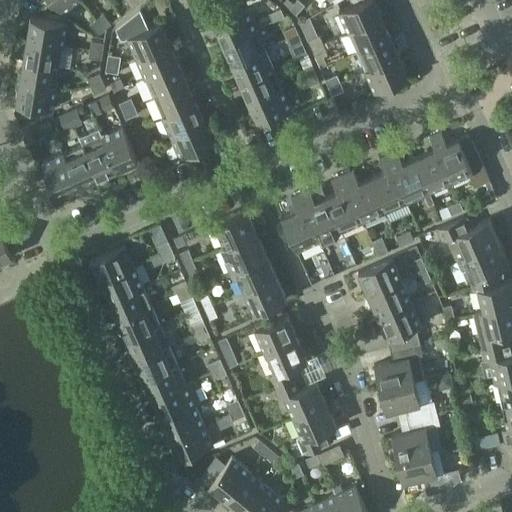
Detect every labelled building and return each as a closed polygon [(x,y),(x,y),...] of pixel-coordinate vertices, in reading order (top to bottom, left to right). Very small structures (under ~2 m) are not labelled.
[(54,0),(63,10),(75,0),(54,0)] [(296,13),(305,4),(300,0),(296,0),(290,7),(296,13)] [(362,0),(339,10),(348,31),(382,16),(374,0),(362,0)] [(248,7),(214,21),(223,42),(257,27),(248,7)] [(273,20),(284,15),(281,7),(269,12),(273,20)] [(128,37),(136,57),(170,42),(161,21),(149,27),(141,8),(116,27),(120,37),(124,39),(128,37)] [(104,13),(97,18),(105,28),(112,23),(104,13)] [(67,21),(31,15),(27,38),(63,44),(67,21)] [(382,16),(348,31),(357,51),(391,36),(382,16)] [(98,33),(105,28),(97,18),(90,23),(98,33)] [(283,30),(287,38),(299,33),(295,25),(283,30)] [(223,42),(232,62),(265,47),(257,27),(223,42)] [(302,40),(299,33),(287,38),(290,45),(302,40)] [(308,39),(311,46),(323,41),(320,34),(308,39)] [(399,56),(391,36),(357,51),(366,70),(399,56)] [(27,38),(23,60),(60,65),(63,44),(27,38)] [(91,40),(90,48),(103,50),(104,42),(91,40)] [(327,50),(323,41),(311,46),(315,55),(327,50)] [(179,62),(170,42),(136,57),(145,77),(179,62)] [(240,82),(274,67),(265,47),(232,62),(240,82)] [(101,59),(103,50),(90,48),(89,57),(101,59)] [(108,53),(107,62),(119,64),(121,56),(108,53)] [(366,70),(375,91),(408,76),(399,56),(366,70)] [(23,60),(20,81),(56,87),(60,65),(23,60)] [(118,73),(119,64),(107,62),(105,70),(118,73)] [(188,81),(179,62),(145,77),(154,96),(188,81)] [(301,69),(304,77),(316,72),(313,64),(301,69)] [(283,87),(274,67),(240,82),(249,101),(283,87)] [(88,77),(91,85),(103,80),(99,72),(88,77)] [(319,80),(316,72),(304,77),(308,85),(319,80)] [(325,78),(329,86),(341,81),(337,73),(325,78)] [(106,88),(103,80),(91,85),(95,93),(106,88)] [(56,87),(20,81),(16,103),(53,109),(56,87)] [(196,101),(188,81),(154,96),(163,116),(196,101)] [(344,89),(341,81),(329,86),(332,94),(344,89)] [(283,87),(249,101),(258,122),(292,107),(283,87)] [(106,109),(114,105),(109,93),(101,97),(106,109)] [(119,102),(123,110),(134,105),(131,97),(119,102)] [(96,100),(89,103),(94,115),(101,112),(96,100)] [(205,120),(196,101),(163,116),(171,135),(205,120)] [(138,113),(134,105),(123,110),(126,118),(138,113)] [(76,108),(69,111),(74,123),(81,119),(76,108)] [(66,126),(74,123),(69,111),(60,115),(66,126)] [(214,141),(205,120),(171,135),(180,156),(214,141)] [(123,126),(103,134),(118,168),(138,159),(123,126)] [(83,143),(98,177),(118,168),(103,134),(102,135),(99,127),(79,136),(83,143)] [(22,131),(28,143),(36,140),(31,128),(22,131)] [(437,147),(451,180),(469,172),(475,185),(490,178),(470,133),(447,143),(441,130),(430,135),(436,148),(437,147)] [(137,142),(140,149),(152,144),(148,136),(137,142)] [(62,152),(63,154),(78,186),(98,177),(83,143),(62,152)] [(155,152),(152,144),(140,149),(144,157),(155,152)] [(437,147),(436,148),(414,157),(428,190),(451,180),(437,147)] [(428,190),(414,157),(403,162),(398,149),(386,154),(406,200),(423,193),(428,190)] [(57,195),(63,192),(78,186),(63,154),(62,152),(42,161),(57,195)] [(406,200),(386,154),(379,157),(385,170),(370,177),(384,210),(406,200)] [(384,210),(370,177),(359,181),(354,169),(342,173),(363,219),(384,210)] [(340,229),(363,219),(342,173),(332,178),(337,191),(326,196),(340,229)] [(299,193),(319,239),(340,229),(326,196),(315,201),(310,188),(299,193)] [(428,190),(423,193),(428,203),(433,201),(428,190)] [(296,248),(319,239),(299,193),(291,196),(297,209),(282,215),(296,248)] [(451,214),(462,209),(459,201),(447,206),(451,214)] [(215,223),(224,245),(225,246),(258,232),(248,209),(215,223)] [(455,258),(457,257),(465,253),(466,254),(499,240),(489,217),(470,225),(465,214),(437,226),(442,238),(446,237),(455,258)] [(0,224),(0,260),(13,255),(0,224)] [(341,229),(346,240),(350,239),(345,227),(341,229)] [(268,254),(258,232),(225,246),(224,245),(220,247),(230,271),(268,254)] [(156,245),(160,252),(171,247),(168,240),(156,245)] [(466,254),(465,253),(457,257),(467,280),(470,279),(473,288),(478,287),(478,286),(502,280),(499,267),(509,262),(499,240),(466,254)] [(91,258),(100,278),(134,263),(125,243),(91,258)] [(175,255),(171,247),(160,252),(163,260),(175,255)] [(180,252),(185,264),(193,260),(188,248),(180,252)] [(238,277),(244,290),(277,275),(268,254),(230,271),(234,279),(238,277)] [(359,270),(369,293),(401,278),(391,256),(359,270)] [(413,259),(418,271),(426,267),(421,256),(413,259)] [(198,271),(193,260),(185,264),(190,275),(198,271)] [(100,278),(109,297),(142,283),(134,263),(100,278)] [(432,279),(426,267),(418,271),(423,282),(432,279)] [(287,298),(277,275),(244,290),(254,313),(287,298)] [(478,287),(483,309),(484,310),(511,303),(511,277),(502,280),(478,286),(478,287)] [(369,293),(378,314),(411,300),(401,278),(369,293)] [(174,284),(177,292),(189,287),(186,279),(174,284)] [(151,303),(142,283),(109,297),(118,318),(151,303)] [(193,295),(189,287),(177,292),(181,300),(181,301),(193,295)] [(177,292),(170,296),(173,304),(181,300),(177,292)] [(199,296),(205,307),(213,304),(207,292),(199,296)] [(388,337),(390,348),(420,341),(416,325),(421,323),(411,300),(378,314),(388,337)] [(118,318),(126,337),(160,322),(151,303),(118,318)] [(474,312),(483,348),(511,340),(511,338),(510,329),(511,328),(511,303),(484,310),(483,309),(474,312)] [(218,315),(213,304),(205,307),(210,319),(218,315)] [(443,307),(446,319),(455,317),(452,305),(443,307)] [(288,313),(255,328),(265,351),(297,335),(288,313)] [(207,327),(203,319),(191,324),(195,332),(207,327)] [(126,337),(135,358),(169,343),(176,340),(172,332),(165,334),(160,322),(126,337)] [(210,335),(207,327),(195,332),(199,340),(210,335)] [(269,374),(275,386),(302,374),(298,363),(308,359),(297,335),(265,351),(274,372),(269,374)] [(227,336),(219,339),(224,351),(232,347),(227,336)] [(511,340),(483,348),(485,359),(481,360),(487,384),(496,381),(511,377),(511,340)] [(380,388),(415,379),(424,377),(419,354),(423,353),(420,341),(390,348),(393,359),(374,364),(380,388)] [(178,363),(169,343),(135,358),(144,378),(178,363)] [(208,363),(212,371),(212,370),(223,365),(220,357),(208,363)] [(144,378),(153,397),(186,382),(178,363),(144,378)] [(227,373),(223,365),(212,370),(212,371),(215,378),(227,373)] [(284,395),(294,416),(327,402),(317,379),(307,383),(302,374),(275,386),(279,397),(284,395)] [(511,403),(511,377),(496,381),(502,405),(511,403)] [(153,397),(162,418),(195,403),(195,402),(201,400),(195,387),(197,383),(195,379),(186,383),(186,382),(153,397)] [(405,407),(408,419),(437,411),(434,399),(421,402),(415,379),(380,388),(386,412),(405,407)] [(461,390),(464,402),(472,400),(469,388),(461,390)] [(226,404),(230,411),(241,406),(238,399),(226,404)] [(337,424),(327,402),(294,416),(303,438),(291,443),(296,455),(332,440),(327,429),(337,424)] [(204,423),(195,403),(162,418),(170,437),(204,423)] [(511,403),(502,405),(507,427),(502,428),(505,441),(511,439),(511,403)] [(245,414),(241,406),(230,411),(233,419),(245,414)] [(391,434),(397,458),(432,450),(429,435),(442,432),(437,411),(408,419),(410,429),(391,434)] [(170,437),(179,458),(213,443),(204,423),(170,437)] [(474,436),(477,449),(488,446),(486,434),(474,436)] [(254,445),(263,453),(269,446),(259,438),(254,445)] [(339,443),(318,453),(321,461),(322,463),(344,454),(339,443)] [(279,454),(269,446),(263,453),(273,461),(279,454)] [(437,472),(432,450),(397,458),(403,482),(423,477),(427,493),(446,488),(461,477),(458,467),(437,472)] [(310,466),(321,461),(318,453),(306,458),(310,466)] [(209,483),(226,497),(250,469),(233,455),(226,463),(216,455),(200,475),(209,483)] [(296,455),(295,456),(293,457),(292,478),(304,473),(296,455)] [(226,497),(244,511),(267,483),(250,469),(226,497)] [(286,511),(290,507),(282,500),(284,497),(267,483),(244,511),(286,511)] [(368,511),(356,483),(335,492),(343,511),(368,511)] [(343,511),(335,492),(315,501),(320,511),(343,511)] [(320,511),(315,501),(294,510),(290,507),(286,511),(320,511)]
